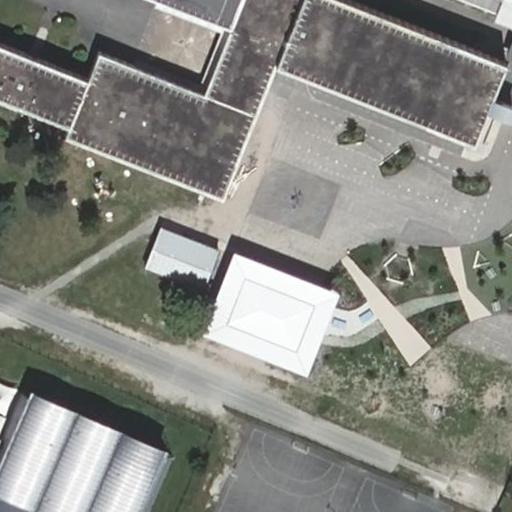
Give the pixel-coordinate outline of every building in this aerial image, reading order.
[(224,200),(275,69),(479,147),(490,119),(511,127),(511,107),(498,103),(499,99),(510,69),(503,66),(333,0),(152,0),(225,28),(198,97),(101,59),(90,86),(0,51),(0,102),(74,131),(70,141),(224,200)] [(511,0),(462,0),(497,14),(494,21),(511,28),(511,0)] [(511,42),(503,66),(510,69),(499,99),(511,103),(511,42)] [(219,252),(161,231),(147,268),(205,290),(219,252)] [(340,296),(235,255),(205,334),(306,377),(340,296)] [(0,511),(38,511),(42,504),(61,511),(150,511),(175,457),(20,390),(0,437),(0,511)]
